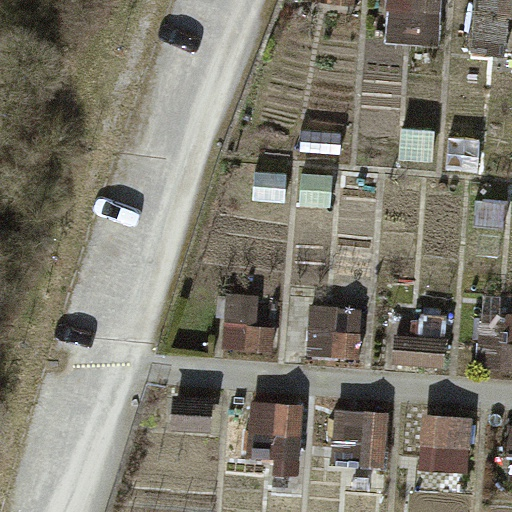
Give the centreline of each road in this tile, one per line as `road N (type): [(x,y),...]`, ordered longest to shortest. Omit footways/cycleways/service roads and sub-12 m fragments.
road 1 (track): [(248,0),(63,511)]
road 2 (track): [(115,364),(511,393)]
